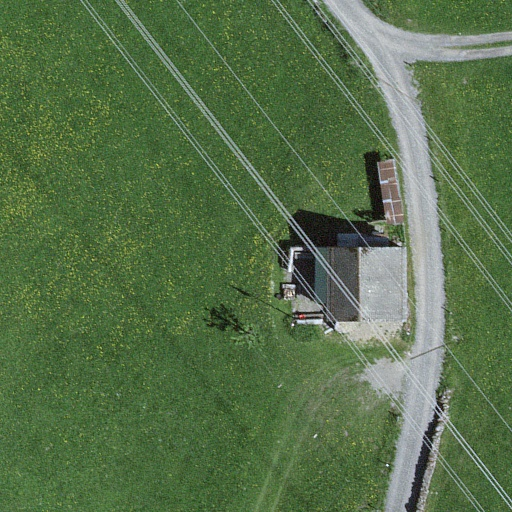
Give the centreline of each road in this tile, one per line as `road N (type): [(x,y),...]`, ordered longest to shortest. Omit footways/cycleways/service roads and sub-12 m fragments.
road 1 (track): [(346,0),(406,108),(430,231),(426,342),(396,511)]
road 2 (track): [(370,34),(423,49),(511,43)]
